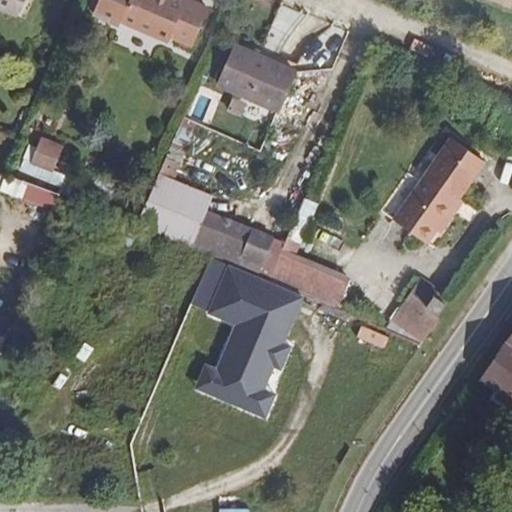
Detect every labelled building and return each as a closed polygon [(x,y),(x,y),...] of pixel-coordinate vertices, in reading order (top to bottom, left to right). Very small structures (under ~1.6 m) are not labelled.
[(19,0),(0,0),(0,14),(12,19),(19,0)] [(119,24),(127,0),(99,0),(94,15),(119,24)] [(127,0),(121,18),(173,40),(175,36),(194,44),(212,4),(203,0),(127,0)] [(286,54),(304,12),(283,3),(265,45),(286,54)] [(280,108),(295,67),(263,54),(262,58),(234,47),(219,82),(261,100),(280,108)] [(55,171),(65,146),(41,137),(32,161),(55,171)] [(426,248),(485,163),(452,142),(421,186),(393,225),(426,248)] [(179,182),(188,160),(183,158),(166,151),(157,173),(179,182)] [(190,246),(207,206),(211,196),(179,182),(157,173),(136,223),(190,246)] [(0,195),(24,204),(31,183),(6,175),(0,194),(0,195)] [(393,225),(421,186),(408,178),(382,217),(393,225)] [(51,213),(59,194),(31,183),(24,204),(51,213)] [(260,229),(207,206),(190,246),(209,259),(228,267),(267,283),(280,251),(285,240),(260,229)] [(312,219),(297,213),(284,249),(299,254),(312,219)] [(351,278),(280,251),(267,283),(301,297),(338,312),(351,278)] [(297,309),(301,297),(267,283),(228,267),(209,313),(236,324),(217,370),(207,394),(254,413),(263,390),(272,367),(280,371),(289,347),(282,344),(297,309)] [(420,346),(441,315),(428,308),(439,291),(419,279),(385,332),(418,345),(420,346)] [(511,333),(481,379),(511,399),(511,333)] [(207,394),(217,370),(205,365),(195,389),(207,394)] [(266,418),(275,395),(263,390),(254,413),(266,418)]
